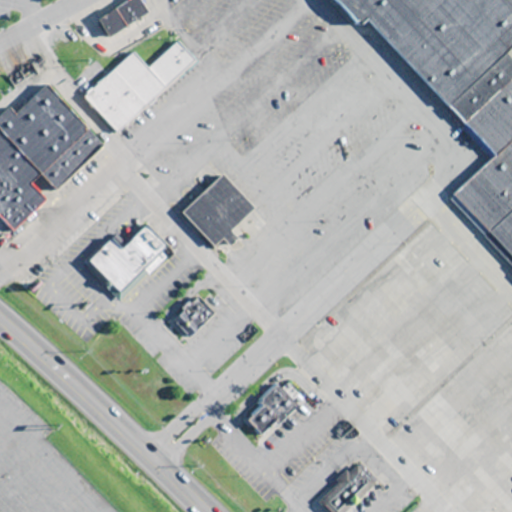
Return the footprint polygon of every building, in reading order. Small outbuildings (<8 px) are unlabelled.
[(127,0),(96,20),(109,39),(147,14),(137,0),(127,0)] [(511,0),(334,0),(331,3),(359,35),(363,32),(491,170),(453,206),(511,269),(511,98),(507,94),(511,89),(511,74),(505,67),(511,60),(511,0)] [(196,62),(177,42),(148,69),(132,53),(85,97),(119,133),(196,62)] [(47,82),(15,112),(9,106),(0,114),(0,217),(14,232),(48,201),(33,185),(43,176),(58,193),(107,147),(47,82)] [(180,210),(221,172),(254,206),(230,229),(237,236),(229,244),(222,236),(213,245),(180,210)] [(144,223),(121,247),(110,235),(86,259),(90,262),(86,266),(119,301),(167,255),(161,250),(167,244),(144,223)] [(188,335),(213,310),(198,294),(191,300),(189,297),(180,306),(182,309),(172,319),(188,335)] [(304,396),(274,426),(271,422),(260,432),(246,419),(261,403),(258,400),(276,381),(281,386),(288,380),(304,396)] [(327,511),(343,511),(378,480),(361,460),(358,464),(356,463),(348,470),(346,468),(334,478),(337,481),(317,500),(327,511)]
